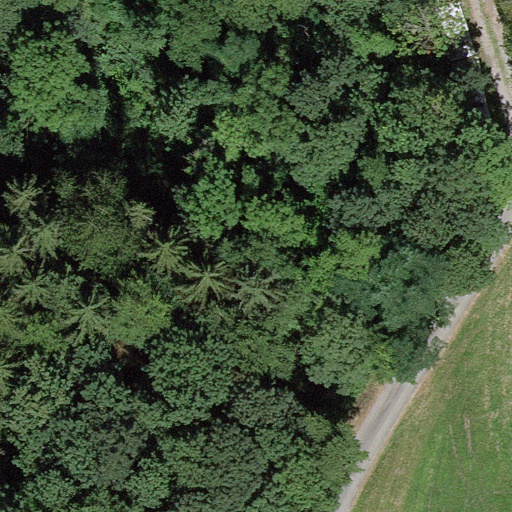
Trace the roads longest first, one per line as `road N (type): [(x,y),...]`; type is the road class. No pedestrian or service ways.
road 1 (track): [(511,200),(335,511)]
road 2 (track): [(476,0),(511,120)]
